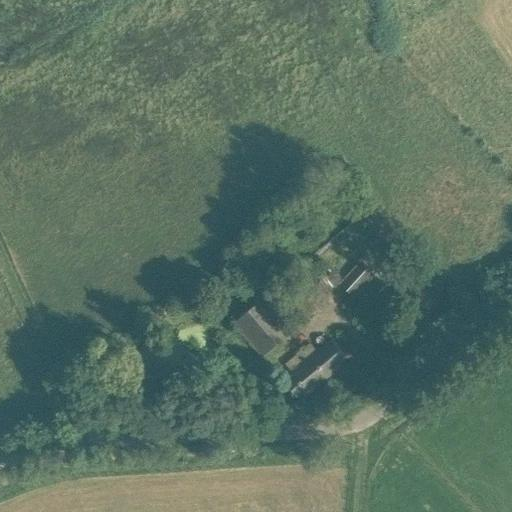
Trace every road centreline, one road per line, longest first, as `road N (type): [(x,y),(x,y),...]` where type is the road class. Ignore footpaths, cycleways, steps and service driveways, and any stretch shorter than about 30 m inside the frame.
road 1 (unclassified): [(0,462),(82,439),(304,433),(368,416),(511,313)]
road 2 (track): [(82,439),(0,268)]
